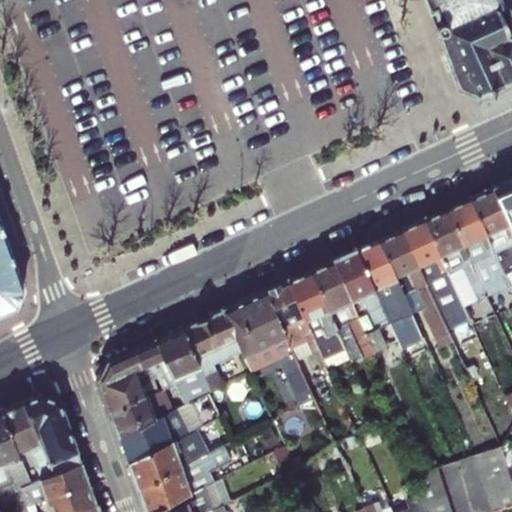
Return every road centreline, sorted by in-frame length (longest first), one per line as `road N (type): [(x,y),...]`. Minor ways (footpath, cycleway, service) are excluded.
road 1 (tertiary): [(511,128),(67,329)]
road 2 (residential): [(67,329),(0,141)]
road 3 (residential): [(67,329),(129,511)]
